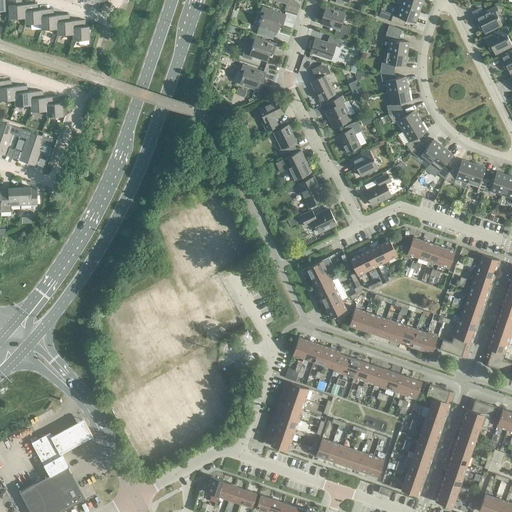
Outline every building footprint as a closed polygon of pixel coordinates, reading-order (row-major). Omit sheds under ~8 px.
[(21,0),(8,0),(10,18),(25,17),(26,17),(25,4),(22,4),(21,0)] [(401,0),(400,5),(420,11),(423,0),(401,0)] [(37,3),(25,4),(26,17),(25,17),(26,24),(41,23),(41,9),(37,10),(37,3)] [(420,11),(400,5),(396,16),(393,15),(391,21),(404,25),(406,20),(416,23),(420,11)] [(263,15),(259,26),(256,34),(275,40),(280,23),(283,24),(286,15),(262,6),(260,14),(263,15)] [(500,13),(496,6),(474,17),(478,26),(481,25),(485,33),(502,24),(497,14),(500,13)] [(345,14),(326,7),(321,22),(336,27),(334,34),(346,38),(350,27),(341,24),(345,14)] [(53,9),(41,9),(41,23),(42,29),(57,28),(57,15),(53,15),(53,9)] [(69,14),(57,15),(57,28),(57,34),(73,34),(73,20),(69,20),(69,14)] [(85,20),(73,20),(73,34),(73,40),(90,39),(89,26),(85,26),(85,20)] [(389,24),(386,32),(385,38),(389,39),(387,51),(407,54),(409,42),(399,40),(400,34),(402,29),(389,24)] [(510,34),(507,27),(484,38),(488,47),(491,46),(495,54),(511,45),(507,35),(510,34)] [(255,36),(251,49),(246,47),(242,58),(251,61),(253,56),(267,61),(270,52),(273,53),(276,44),(255,36)] [(342,41),(329,37),(327,42),(315,38),(310,52),(331,59),(335,46),(340,47),(342,41)] [(224,44),(221,52),(229,55),(232,47),(224,44)] [(511,71),(511,50),(499,57),(503,66),(506,64),(510,73),(511,71)] [(407,54),(387,51),(385,63),(382,62),(380,72),(394,71),(395,64),(405,66),(407,54)] [(266,73),(242,64),(240,71),(243,73),(239,84),(257,90),(261,81),(263,82),(266,73)] [(321,101),(328,97),(334,94),(325,75),(331,73),(328,67),(321,65),(312,69),(317,79),(312,82),(321,101)] [(396,78),(394,71),(380,72),(382,81),(386,80),(388,93),(408,89),(406,76),(396,78)] [(11,80),(0,80),(0,100),(15,99),(15,86),(11,86),(11,80)] [(27,85),(15,86),(15,99),(15,106),(31,105),(30,91),(27,92),(27,85)] [(248,91),(239,88),(237,94),(245,97),(248,91)] [(410,101),(408,89),(388,93),(390,104),(387,105),(389,115),(402,109),(400,103),(410,101)] [(43,91),(30,91),(31,105),(31,111),(47,110),(46,97),(43,97),(43,91)] [(59,96),(46,97),(47,110),(47,116),(63,116),(63,102),(59,102),(59,96)] [(344,102),(341,96),(327,103),(330,109),(326,110),(334,127),(351,119),(343,103),(344,102)] [(262,120),(267,131),(278,125),(274,117),(283,113),(276,100),(260,108),(265,119),(262,120)] [(405,116),(402,109),(389,115),(394,123),(397,121),(403,131),(420,121),(414,110),(405,116)] [(366,117),(360,120),(363,126),(369,124),(366,117)] [(348,130),(338,136),(346,154),(360,147),(354,134),(361,131),(357,121),(346,126),(348,130)] [(427,131),(420,121),(403,131),(409,142),(406,144),(411,152),(422,143),(418,137),(427,131)] [(22,129),(6,123),(0,142),(0,153),(4,155),(12,134),(19,136),(22,129)] [(279,150),(282,155),(296,148),(294,143),(297,142),(288,125),(273,132),(282,149),(279,150)] [(37,134),(22,129),(19,136),(27,139),(19,160),(27,163),(37,134)] [(53,139),(37,134),(27,163),(35,166),(40,150),(46,152),(48,146),(50,147),(53,139)] [(433,139),(427,147),(422,143),(411,152),(418,158),(421,155),(430,162),(443,147),(433,139)] [(453,154),(443,147),(430,162),(440,170),(437,173),(445,179),(452,167),(447,162),(453,154)] [(284,171),(285,170),(285,169),(287,168),(294,181),(312,172),(301,150),(276,163),(280,172),(284,170),(284,171)] [(378,167),(370,150),(350,160),(354,169),(357,167),(361,176),(378,167)] [(458,169),(452,167),(445,179),(454,182),(455,179),(467,183),(474,163),(462,159),(458,169)] [(485,167),(474,163),(467,183),(478,187),(477,190),(483,192),(488,179),(482,177),(485,167)] [(493,181),(488,179),(483,192),(489,194),(490,191),(502,194),(508,175),(497,171),(493,181)] [(391,181),(387,174),(376,179),(379,184),(365,191),(372,205),(391,195),(385,184),(391,181)] [(511,176),(508,175),(502,194),(511,198),(511,201),(511,202),(511,176)] [(317,183),(314,176),(297,184),(308,206),(324,198),(319,188),(318,189),(315,183),(317,183)] [(20,205),(19,187),(8,188),(8,190),(3,190),(1,206),(0,210),(0,212),(12,211),(12,205),(20,205)] [(31,187),(19,187),(20,205),(38,204),(37,188),(31,189),(31,187)] [(329,209),(328,210),(315,216),(312,210),(301,215),(306,226),(313,223),(319,232),(336,223),(329,209)] [(423,240),(413,237),(407,254),(418,258),(423,240)] [(398,256),(390,240),(380,244),(388,261),(398,256)] [(434,244),(423,240),(418,258),(428,261),(434,244)] [(388,261),(380,244),(370,249),(378,266),(388,261)] [(445,248),(434,244),(428,261),(439,265),(445,248)] [(455,251),(445,248),(439,265),(449,268),(455,251)] [(378,266),(370,249),(360,254),(368,271),(378,266)] [(368,271),(360,254),(350,259),(358,275),(368,271)] [(499,260),(482,254),(478,264),(495,270),(499,260)] [(327,270),(322,260),(306,268),(311,278),(327,270)] [(495,270),(478,264),(475,275),(492,281),(495,270)] [(332,280),(327,270),(311,278),(316,288),(332,280)] [(492,281),(475,275),(471,285),(488,291),(492,281)] [(337,290),(332,280),(316,288),(321,298),(337,290)] [(488,291),(471,285),(467,296),(484,302),(488,291)] [(342,300),(337,290),(321,298),(326,308),(342,300)] [(484,302),(467,296),(464,306),(481,312),(484,302)] [(511,298),(505,297),(502,307),(511,310),(511,298)] [(347,309),(342,300),(326,308),(330,318),(347,309)] [(481,312),(464,306),(460,317),(477,323),(481,312)] [(511,310),(502,307),(498,317),(511,321),(511,310)] [(349,325),(359,328),(365,311),(355,308),(349,325)] [(376,315),(365,311),(359,328),(370,332),(376,315)] [(386,318),(376,315),(370,332),(380,336),(386,318)] [(477,323),(460,317),(457,327),(474,333),(477,323)] [(511,333),(511,321),(498,317),(495,328),(511,333)] [(396,322),(386,318),(380,336),(390,339),(396,322)] [(406,325),(396,322),(390,339),(400,343),(406,325)] [(417,329),(406,325),(400,343),(411,346),(417,329)] [(474,333),(457,327),(453,338),(470,344),(474,333)] [(511,333),(495,328),(491,338),(508,344),(511,333)] [(427,332),(417,329),(411,346),(421,350),(427,332)] [(438,336),(427,332),(421,350),(432,353),(438,336)] [(309,340),(299,336),(293,354),(304,358),(309,340)] [(439,338),(436,348),(465,358),(470,344),(453,338),(452,342),(439,338)] [(508,344),(491,338),(488,348),(505,354),(508,344)] [(320,344),(309,340),(304,358),(314,361),(320,344)] [(330,347),(320,344),(314,361),(324,365),(330,347)] [(340,351),(330,347),(324,365),(334,368),(333,370),(334,370),(340,351)] [(505,354),(488,348),(482,363),(511,373),(511,362),(503,359),(505,354)] [(341,351),(340,351),(334,370),(344,374),(350,357),(340,353),(341,351)] [(360,360),(350,357),(344,374),(354,377),(360,360)] [(371,364),(360,360),(354,377),(365,381),(371,364)] [(381,367),(371,364),(365,381),(375,384),(381,367)] [(391,371),(381,367),(375,384),(385,388),(391,371)] [(402,374),(391,371),(385,388),(396,391),(402,374)] [(412,378),(402,374),(396,391),(406,395),(412,378)] [(422,381),(412,378),(406,395),(416,398),(422,381)] [(316,388),(324,390),(326,382),(319,379),(316,388)] [(309,388),(292,382),(288,393),(305,399),(309,388)] [(454,392),(425,382),(422,393),(433,397),(450,403),(454,392)] [(337,395),(340,385),(336,384),(333,383),(330,393),(337,395)] [(305,399),(288,393),(285,403),(302,409),(305,399)] [(450,403),(433,397),(429,407),(447,413),(450,403)] [(499,407),(471,398),(467,409),(484,415),(495,418),(499,407)] [(302,409),(285,403),(281,414),(298,420),(302,409)] [(447,413),(429,407),(426,417),(443,423),(447,413)] [(484,415),(467,409),(464,419),(481,425),(484,415)] [(511,412),(502,409),(496,426),(506,429),(511,412)] [(298,420),(281,414),(278,424),(295,430),(298,420)] [(82,417),(53,433),(63,452),(92,435),(82,417)] [(443,423),(426,417),(422,427),(440,433),(443,423)] [(481,425),(464,419),(460,429),(477,435),(481,425)] [(295,430),(278,424),(274,435),(291,441),(295,430)] [(440,433),(422,427),(419,438),(436,444),(440,433)] [(477,435),(460,429),(457,439),(474,445),(477,435)] [(49,434),(39,439),(33,442),(51,474),(20,491),(30,511),(59,511),(84,498),(67,466),(62,458),(49,434)] [(291,441),(274,435),(271,445),(288,451),(291,441)] [(332,441),(322,438),(316,455),(326,459),(332,441)] [(436,444),(419,438),(415,448),(432,454),(436,444)] [(474,445),(457,439),(453,450),(470,456),(474,445)] [(342,445),(332,441),(326,459),(337,462),(342,445)] [(353,449),(342,445),(337,462),(347,466),(353,449)] [(432,454),(415,448),(412,459),(429,465),(432,454)] [(363,452),(353,449),(347,466),(357,469),(363,452)] [(470,456),(453,450),(450,460),(467,466),(470,456)] [(374,456),(363,452),(357,469),(368,473),(374,456)] [(384,459),(374,456),(368,473),(378,476),(384,459)] [(429,465),(412,459),(408,469),(425,475),(429,465)] [(467,466),(450,460),(446,470),(463,476),(467,466)] [(425,475),(408,469),(405,479),(422,485),(425,475)] [(463,476),(446,470),(442,481),(460,487),(463,476)] [(481,475),(475,473),(473,479),(479,481),(481,475)] [(211,476),(209,481),(203,479),(200,489),(218,495),(222,481),(223,481),(223,480),(211,476)] [(422,485),(405,479),(401,490),(418,496),(422,485)] [(222,481),(218,495),(229,499),(234,485),(223,481),(222,481)] [(460,487),(442,481),(439,491),(456,497),(460,487)] [(245,489),(234,485),(229,499),(240,503),(245,489)] [(390,497),(392,490),(380,486),(378,492),(390,497)] [(257,493),(245,489),(240,503),(252,507),(257,493)] [(456,497),(439,491),(435,501),(452,507),(456,497)] [(489,511),(495,497),(484,493),(479,511),(482,511),(489,511)] [(256,508),(267,511),(272,498),(260,494),(256,508)] [(501,511),(505,501),(495,497),(489,511),(501,511)] [(279,511),(283,502),(272,498),(267,511),(279,511)] [(511,511),(511,502),(505,501),(501,511),(511,511)] [(292,511),(295,506),(283,502),(279,511),(292,511)] [(212,511),(214,506),(203,503),(199,511),(205,511),(206,509),(212,511)]
